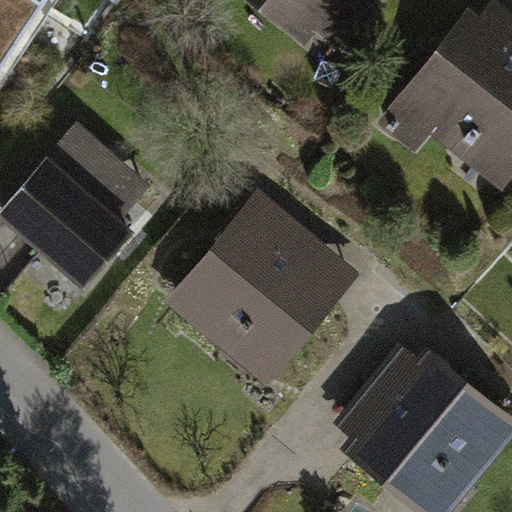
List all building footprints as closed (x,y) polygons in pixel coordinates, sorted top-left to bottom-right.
[(0,0),(0,67),(44,0),(0,0)] [(290,0),(310,15),(321,0),(326,0),(354,22),(370,0),(290,0)] [(469,21),(407,100),(501,175),(511,160),(511,17),(492,2),(473,25),(469,21)] [(76,126),(4,209),(84,278),(127,229),(92,199),(121,165),(76,126)] [(243,220),(178,297),(231,341),(244,325),(279,355),(330,292),(243,220)] [(432,360),(358,447),(420,499),(450,464),(464,476),(508,423),(432,360)]
